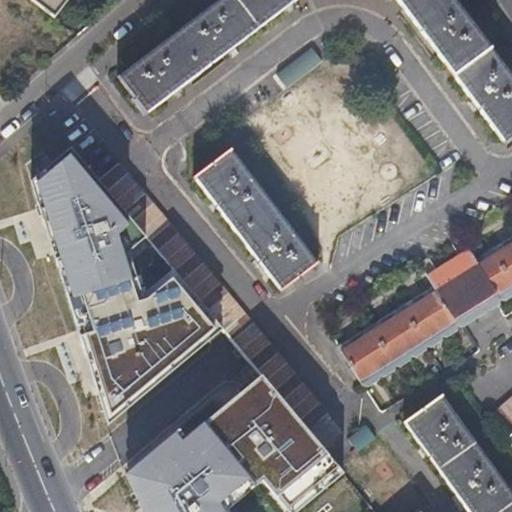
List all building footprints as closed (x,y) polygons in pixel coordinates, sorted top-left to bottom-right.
[(27,0),(52,19),(66,0),(27,0)] [(394,0),(502,145),(511,137),(511,83),(450,0),(221,0),(117,80),(144,115),(296,0),(394,0)] [(284,88),(319,63),(310,51),(275,75),(284,88)] [(104,422),(220,330),(175,275),(146,299),(135,302),(125,270),(130,264),(129,250),(143,238),(96,180),(68,148),(34,177),(38,182),(31,188),(104,422)] [(279,291),(314,264),(228,152),(193,178),(279,291)] [(117,163),(96,180),(143,238),(171,270),(175,275),(220,330),(225,336),(250,320),(117,163)] [(511,206),(460,239),(467,251),(511,222),(511,206)] [(511,235),(473,260),(499,302),(511,296),(511,291),(511,235)] [(456,326),(457,328),(461,328),(496,306),(499,302),(473,260),(467,251),(425,278),(431,286),(456,326)] [(146,299),(175,275),(171,270),(139,295),(130,264),(125,270),(135,302),(146,299)] [(425,278),(418,266),(324,325),(331,337),(425,278)] [(454,328),(456,326),(431,286),(337,347),(360,384),(367,386),(375,381),(376,375),(382,377),(390,372),(391,367),(396,368),(405,363),(407,356),(412,358),(422,352),(422,346),(429,347),(437,342),(438,337),(442,339),(453,333),(454,328)] [(259,376),(306,432),(307,431),(319,421),(329,413),(254,324),(250,320),(225,336),(236,349),(259,376)] [(335,466),(306,432),(259,376),(247,386),(238,394),(240,397),(221,413),(219,410),(214,414),(217,418),(204,429),(201,425),(180,443),(173,434),(129,473),(138,491),(137,492),(133,494),(141,511),(216,511),(215,510),(216,503),(247,478),(254,486),(260,481),(284,509),(335,466)] [(238,394),(247,386),(243,382),(234,390),(238,394)] [(238,394),(219,410),(221,413),(240,397),(238,394)] [(511,395),(486,417),(504,439),(511,432),(511,395)] [(511,511),(511,499),(439,398),(402,423),(465,511),(511,511)] [(214,414),(201,425),(204,429),(217,418),(214,414)] [(319,421),(307,431),(323,450),(335,441),(319,421)] [(346,441),(356,454),(374,440),(363,427),(346,441)] [(335,466),(284,509),(286,511),(296,511),(341,474),(335,466)] [(138,491),(129,473),(125,475),(133,494),(137,492),(138,491)] [(215,510),(216,511),(226,511),(226,510),(254,486),(247,478),(216,503),(215,510)]
